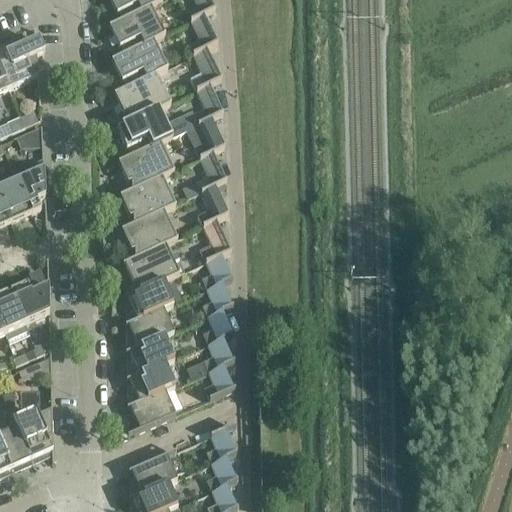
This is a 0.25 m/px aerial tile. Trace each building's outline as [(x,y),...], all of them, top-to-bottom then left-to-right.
[(118,27),(118,28),(162,6),(161,6),(157,0),(118,0),(118,2),(111,6),(116,18),(119,16),(120,26),(118,27)] [(189,26),(190,27),(214,15),(214,14),(213,14),(206,0),(191,0),(196,10),(185,16),(190,26),(189,26)] [(120,61),(120,62),(164,40),(164,39),(163,40),(150,13),(162,7),(162,6),(118,28),(118,29),(120,28),(121,36),(113,40),(119,52),(122,50),(123,60),(120,61)] [(192,60),(192,61),(217,49),(216,48),(202,22),(215,15),(214,15),(190,27),(190,28),(191,28),(199,44),(187,49),(192,60)] [(123,95),(123,96),(167,74),(167,73),(166,74),(152,47),(165,40),(164,40),(120,62),(121,62),(123,61),(123,70),(116,74),(121,86),(124,84),(125,94),(123,95)] [(13,48),(0,54),(0,74),(9,94),(36,82),(38,82),(36,56),(35,56),(35,57),(20,64),(13,48)] [(195,96),(196,97),(221,85),(220,84),(220,85),(205,56),(217,49),(192,61),(192,62),(193,61),(201,77),(190,83),(196,96),(195,96)] [(0,74),(0,97),(9,94),(0,74)] [(125,129),(126,130),(170,109),(169,109),(155,81),(167,74),(123,96),(125,95),(126,104),(118,108),(124,119),(127,118),(128,128),(125,129)] [(197,130),(197,131),(222,119),(222,118),(221,119),(209,92),(221,86),(221,85),(196,97),(196,98),(197,97),(204,113),(192,119),(197,130)] [(127,163),(127,164),(172,143),(171,142),(171,143),(158,116),(170,110),(170,109),(126,130),(128,129),(128,138),(120,142),(126,154),(129,152),(129,162),(127,163)] [(35,115),(21,122),(25,132),(39,126),(35,115)] [(198,164),(199,165),(224,153),(223,152),(223,153),(210,126),(223,120),(222,119),(197,131),(186,136),(199,164),(198,164)] [(25,132),(21,122),(7,128),(11,138),(25,132)] [(13,144),(13,145),(15,144),(20,154),(42,153),(41,132),(13,144)] [(128,197),(129,198),(173,177),(173,176),(172,177),(159,149),(172,144),(172,143),(127,164),(128,164),(130,163),(130,172),(122,176),(128,188),(131,186),(131,196),(128,197)] [(200,198),(200,199),(225,187),(225,186),(224,186),(212,160),(224,154),(224,153),(199,165),(199,166),(200,165),(207,181),(196,187),(201,198),(200,198)] [(43,164),(13,177),(16,184),(15,184),(17,188),(18,187),(31,219),(40,215),(37,207),(43,204),(43,205),(45,204),(43,164)] [(13,179),(0,185),(0,201),(12,228),(31,219),(18,187),(17,188),(15,184),(16,184),(13,177),(12,177),(13,179)] [(130,231),(130,232),(175,211),(175,210),(174,211),(161,183),(173,177),(129,198),(131,197),(132,206),(124,210),(129,221),(132,220),(133,230),(130,231)] [(202,232),(202,233),(227,221),(227,220),(226,220),(213,194),(226,188),(225,187),(200,199),(201,200),(201,199),(209,215),(197,220),(202,232)] [(0,201),(0,232),(12,228),(0,201)] [(132,265),(132,266),(176,245),(176,244),(175,245),(163,217),(175,211),(130,232),(131,232),(133,231),(133,240),(125,244),(131,255),(134,254),(134,264),(132,265)] [(204,268),(205,269),(230,257),(229,257),(215,228),(227,222),(227,221),(202,233),(203,233),(210,249),(199,255),(205,268),(204,268)] [(124,304),(154,291),(179,279),(185,277),(179,266),(175,260),(170,263),(164,251),(177,245),(176,245),(132,266),(132,265),(122,270),(123,271),(123,270),(132,289),(135,288),(136,298),(123,303),(124,304)] [(206,295),(206,296),(231,285),(231,284),(229,285),(219,263),(230,258),(230,257),(205,269),(206,269),(211,279),(201,284),(206,295)] [(179,279),(154,291),(124,304),(124,305),(126,304),(126,307),(125,307),(125,309),(125,320),(128,320),(131,328),(162,314),(163,316),(173,311),(162,288),(180,280),(179,279)] [(206,322),(207,323),(232,312),(232,311),(230,312),(220,291),(231,285),(206,296),(206,297),(207,297),(211,307),(201,311),(207,322),(206,322)] [(9,296),(10,298),(11,297),(25,331),(49,320),(49,306),(47,307),(42,295),(36,297),(32,288),(27,290),(26,288),(9,296)] [(0,329),(5,340),(8,348),(29,339),(25,331),(11,297),(10,298),(0,302),(0,329)] [(207,350),(207,351),(233,340),(232,339),(230,340),(221,318),(232,313),(232,312),(207,323),(207,324),(212,334),(202,339),(207,350)] [(128,348),(132,356),(163,342),(164,343),(173,339),(163,316),(162,314),(131,328),(124,331),(125,332),(126,332),(126,335),(125,335),(126,337),(126,348),(128,348)] [(207,378),(208,378),(233,367),(233,366),(231,367),(221,346),(233,340),(207,351),(208,352),(212,362),(203,366),(208,377),(207,378)] [(129,375),(132,383),(164,369),(164,371),(174,366),(164,343),(163,342),(132,356),(125,359),(125,360),(127,359),(127,362),(126,362),(126,364),(127,375),(129,375)] [(33,354),(36,362),(45,359),(41,350),(33,350),(35,353),(33,354)] [(15,362),(18,370),(29,366),(25,358),(15,362)] [(15,378),(18,377),(21,384),(18,384),(51,384),(50,363),(49,363),(15,378)] [(233,367),(208,378),(208,379),(213,389),(203,394),(208,405),(209,407),(234,395),(233,394),(232,395),(222,373),(233,368),(233,367)] [(129,403),(133,411),(164,397),(165,398),(174,394),(164,371),(164,369),(132,383),(125,386),(126,387),(127,387),(127,390),(127,392),(127,403),(129,403)] [(164,397),(133,411),(126,414),(126,415),(128,414),(128,417),(127,417),(127,420),(128,420),(128,431),(130,430),(134,438),(133,438),(134,440),(175,421),(175,420),(174,420),(165,398),(164,397)] [(36,418),(14,428),(32,469),(33,469),(33,468),(48,462),(46,457),(51,455),(51,456),(52,456),(52,451),(51,451),(51,452),(45,441),(53,437),(52,436),(51,411),(50,411),(50,412),(36,418)] [(0,451),(9,473),(18,470),(20,474),(32,469),(14,428),(16,432),(0,439),(0,451)] [(210,469),(210,470),(235,459),(235,458),(233,459),(224,437),(235,433),(234,431),(209,442),(210,443),(215,454),(205,458),(210,469)] [(0,482),(3,481),(1,477),(9,473),(0,451),(0,482)] [(129,507),(130,506),(167,490),(176,486),(166,462),(176,458),(175,457),(127,478),(128,479),(129,478),(129,482),(129,484),(130,505),(128,505),(129,507)] [(211,497),(236,486),(235,486),(234,486),(225,465),(236,460),(235,459),(210,470),(211,471),(216,481),(206,485),(211,497)] [(233,511),(225,492),(236,487),(236,486),(211,497),(211,498),(212,498),(216,509),(208,511),(233,511)] [(176,511),(167,490),(130,506),(130,509),(129,509),(129,511),(130,511),(129,511),(176,511)]
